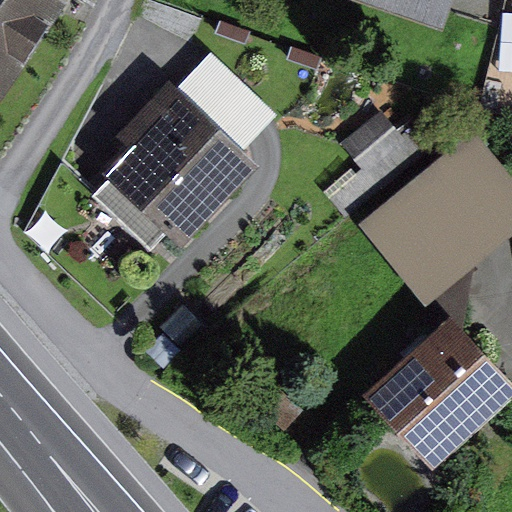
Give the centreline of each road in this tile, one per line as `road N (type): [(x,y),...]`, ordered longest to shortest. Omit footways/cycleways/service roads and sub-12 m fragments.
road 1 (residential): [(118,362),(164,402),(330,511)]
road 2 (secondary): [(91,511),(0,400)]
